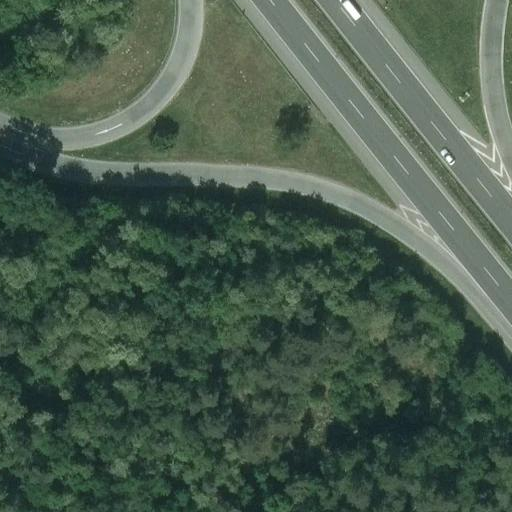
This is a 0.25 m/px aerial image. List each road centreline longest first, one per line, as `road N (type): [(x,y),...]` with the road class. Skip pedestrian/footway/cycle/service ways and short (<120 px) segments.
road 1 (motorway): [(1,142),(50,169),(95,178),(236,179),(315,191),(481,267)]
road 2 (motorway): [(268,0),(481,267)]
road 3 (motorway): [(511,227),(331,0)]
road 4 (motorway): [(189,0),(186,51),(151,109),(86,143),(1,142)]
road 5 (motorway): [(511,172),(491,71),(498,0)]
